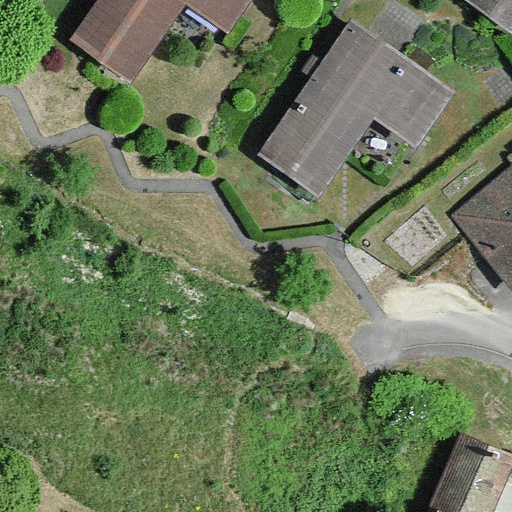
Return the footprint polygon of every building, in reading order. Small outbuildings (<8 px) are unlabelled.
[(239,38),(265,0),(100,0),(71,42),(142,91),(199,10),(239,38)] [(511,0),(466,0),(462,7),(511,37),(511,0)] [(458,94),(354,22),(261,156),(325,200),(375,128),(415,155),(458,94)] [(511,159),(451,212),(511,281),(511,159)] [(489,511),(508,461),(455,441),(428,511),(489,511)]
